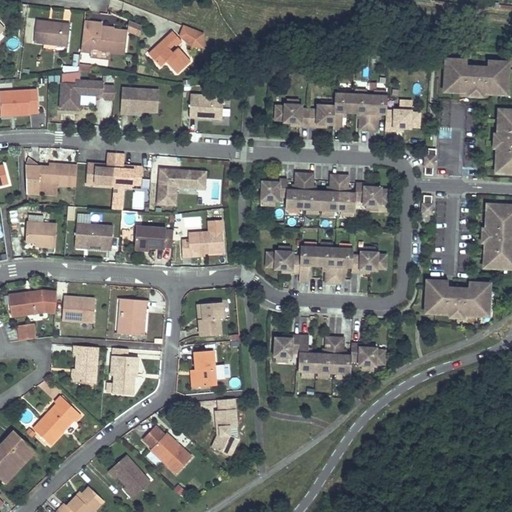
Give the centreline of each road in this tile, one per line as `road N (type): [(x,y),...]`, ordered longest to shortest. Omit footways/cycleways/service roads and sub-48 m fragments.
road 1 (residential): [(0,140),(390,160),(401,164),(409,185)]
road 2 (residential): [(409,185),(402,286),(384,303),(286,297),(227,275),(176,279)]
road 3 (residential): [(24,511),(168,392),(176,279)]
road 4 (tertiary): [(297,511),(351,433),(390,393),(511,337)]
road 5 (residential): [(0,272),(44,267),(176,279)]
